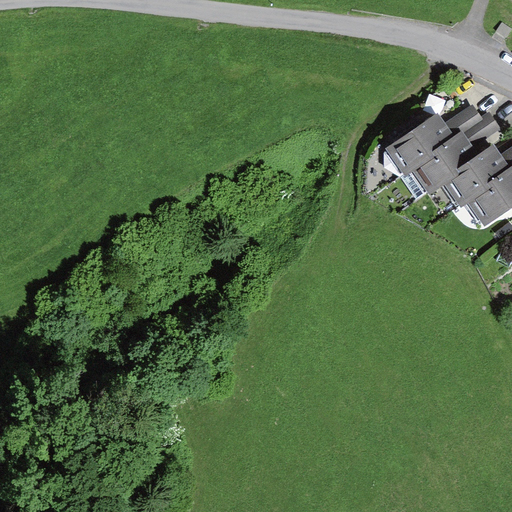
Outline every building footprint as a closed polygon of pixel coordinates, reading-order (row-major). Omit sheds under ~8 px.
[(511,29),(503,23),(493,38),(503,44),(505,41),(511,30),(511,29)] [(473,99),(449,116),(461,133),(467,129),(476,141),(500,124),(489,108),(482,113),(473,99)] [(438,112),(385,149),(387,152),(384,154),(384,169),(400,177),(411,170),(456,139),(438,112)] [(456,139),(411,170),(413,173),(410,176),(410,190),(426,198),(482,160),(464,134),(456,139)] [(482,160),(446,186),(462,208),(468,204),(511,172),(511,168),(498,149),(482,160)] [(511,172),(468,204),(484,226),(511,205),(511,172)] [(511,225),(509,222),(496,233),(501,240),(511,231),(511,225)]
